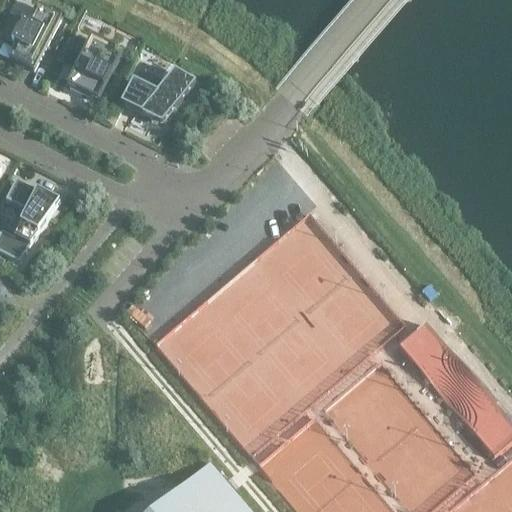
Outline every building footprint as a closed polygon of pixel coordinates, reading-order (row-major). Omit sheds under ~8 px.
[(9,63),(34,75),(62,21),(37,8),(28,26),(11,17),(0,39),(0,40),(16,48),(9,63)] [(82,61),(72,80),(67,90),(99,106),(123,57),(92,41),(88,49),(73,42),(73,43),(67,53),(82,61)] [(121,109),(153,124),(160,128),(161,128),(162,128),(163,128),(164,127),(197,87),(175,74),(157,97),(134,85),(121,109)] [(60,208),(17,186),(7,206),(27,217),(14,242),(0,234),(0,255),(19,265),(60,208)] [(446,353),(446,352),(426,328),(399,351),(412,366),(413,365),(474,438),(482,447),(494,462),(511,447),(511,428),(501,416),(500,416),(446,353)] [(157,511),(257,511),(216,463),(157,511)]
